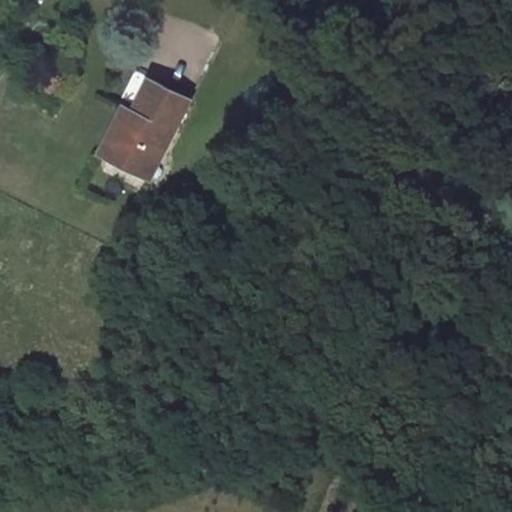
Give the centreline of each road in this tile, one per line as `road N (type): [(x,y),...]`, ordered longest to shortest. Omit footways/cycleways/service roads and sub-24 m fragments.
road 1 (track): [(511,247),(436,292),(332,448),(307,511)]
road 2 (unclassified): [(305,0),(379,143),(511,238)]
